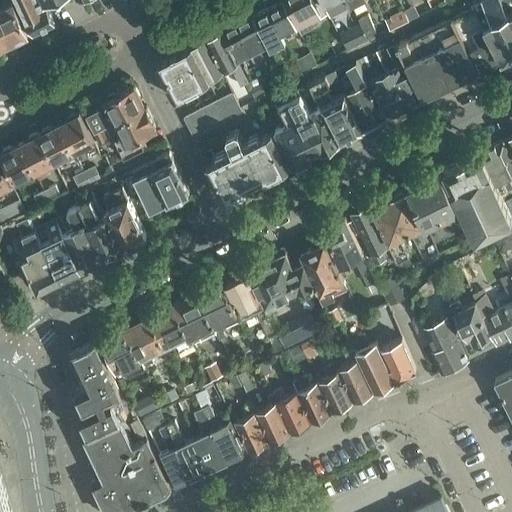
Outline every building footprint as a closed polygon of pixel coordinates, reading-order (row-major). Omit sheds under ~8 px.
[(55,23),(48,9),(43,8),(39,0),(16,0),(33,34),(55,23)] [(284,0),(282,0),(269,7),(283,35),(299,27),(284,0)] [(284,0),(299,27),(302,34),(320,25),(315,15),(307,0),(284,0)] [(322,0),(307,0),(315,15),(327,9),(322,0)] [(349,0),(322,0),(327,9),(330,15),(351,4),(349,0)] [(404,9),(403,9),(408,19),(416,15),(407,0),(400,0),(404,9)] [(484,0),(475,0),(473,1),(484,23),(498,17),(496,13),(492,15),(484,0)] [(511,35),(494,0),(484,0),(492,15),(496,13),(498,17),(484,23),(502,59),(511,53),(511,35)] [(504,0),(494,0),(511,35),(511,9),(510,11),(504,0)] [(0,29),(7,44),(14,40),(18,42),(24,40),(24,35),(28,33),(13,1),(1,7),(0,5),(0,29)] [(452,16),(478,68),(479,70),(494,63),(492,58),(499,55),(501,59),(502,59),(484,23),(473,1),(472,2),(473,5),(452,16)] [(269,7),(254,14),(268,42),(271,48),(286,41),(283,35),(269,7)] [(408,19),(403,9),(385,18),(390,29),(408,19)] [(360,17),(367,35),(377,31),(370,13),(360,17)] [(254,14),(237,23),(258,61),(263,72),(272,67),(262,46),(268,42),(254,14)] [(452,16),(396,44),(422,96),(436,89),(477,69),(478,68),(452,16)] [(237,23),(221,31),(236,59),(243,56),(248,66),(258,61),(237,23)] [(236,59),(221,31),(206,39),(223,71),(231,67),(237,78),(239,77),(243,84),(248,81),(236,59)] [(356,32),(342,39),(348,50),(362,43),(356,32)] [(348,50),(342,39),(340,35),(311,50),(319,65),(348,50)] [(157,64),(174,97),(223,72),(206,39),(157,64)] [(361,84),(346,91),(363,127),(386,116),(358,59),(351,64),(361,84)] [(309,60),(299,65),(303,73),(313,68),(309,60)] [(303,73),(299,65),(298,62),(281,70),(286,81),(303,73)] [(405,62),(387,71),(404,107),(423,98),(422,96),(405,62)] [(312,82),(322,103),(340,138),(363,127),(346,91),(333,97),(327,84),(340,78),(336,70),(312,82)] [(404,107),(387,71),(368,80),(386,116),(404,107)] [(104,99),(111,113),(104,117),(100,110),(87,116),(95,132),(102,129),(115,122),(115,121),(147,105),(147,104),(144,106),(140,99),(141,96),(135,84),(118,93),(114,92),(109,95),(108,98),(104,99)] [(299,88),(288,94),(316,149),(322,146),(323,147),(340,138),(322,103),(310,109),(299,88)] [(212,101),(212,103),(220,120),(222,121),(242,111),(243,109),(234,92),(232,91),(212,101)] [(316,149),(288,94),(276,100),(278,105),(280,104),(288,121),(276,127),(293,161),(310,153),(309,152),(316,149)] [(208,103),(205,105),(206,106),(215,123),(215,125),(218,123),(222,121),(220,120),(212,103),(212,101),(208,103)] [(115,121),(115,122),(122,134),(115,138),(125,157),(111,164),(114,170),(147,154),(144,147),(145,147),(139,136),(155,128),(156,125),(153,120),(155,120),(147,105),(115,121)] [(185,117),(193,134),(195,135),(215,125),(215,123),(206,106),(205,105),(185,115),(185,117)] [(67,118),(60,122),(75,150),(94,140),(80,112),(77,113),(74,112),(68,115),(67,118)] [(41,131),(40,132),(55,160),(75,150),(60,122),(52,126),(48,125),(43,128),(41,131)] [(228,132),(227,135),(231,144),(243,138),(239,129),(236,128),(228,132)] [(107,139),(102,129),(95,132),(94,132),(100,143),(107,139)] [(207,162),(224,196),(289,163),(272,130),(207,162)] [(29,138),(20,142),(35,171),(55,160),(40,132),(39,133),(36,132),(30,135),(29,138)] [(511,153),(505,138),(482,149),(492,171),(502,192),(511,187),(511,182),(509,175),(511,173),(511,153)] [(35,171),(20,142),(13,146),(10,145),(4,148),(3,151),(1,152),(15,181),(35,171)] [(492,171),(482,149),(481,149),(479,150),(469,155),(468,155),(468,154),(456,159),(457,160),(457,161),(447,166),(445,167),(444,167),(455,189),(476,235),(511,217),(511,214),(502,192),(492,171)] [(131,169),(123,173),(132,192),(141,188),(151,208),(168,200),(175,197),(175,198),(176,197),(181,200),(188,197),(190,190),(170,150),(151,159),(131,169)] [(0,188),(12,182),(0,158),(0,188)] [(96,164),(85,169),(89,178),(99,172),(96,164)] [(89,178),(85,169),(73,175),(78,186),(90,180),(89,178)] [(408,186),(425,222),(459,205),(442,169),(408,186)] [(55,183),(44,189),(48,196),(59,191),(55,183)] [(106,208),(107,211),(108,211),(123,245),(129,242),(145,234),(145,235),(147,234),(146,232),(123,183),(104,192),(111,206),(106,208)] [(87,198),(81,201),(89,218),(85,220),(102,256),(123,245),(108,211),(107,211),(100,215),(98,211),(99,205),(90,187),(83,190),(87,198)] [(409,254),(413,264),(425,259),(420,248),(410,253),(401,234),(411,230),(425,223),(408,189),(407,188),(405,190),(402,189),(396,191),(395,194),(395,195),(392,196),(393,196),(372,206),(398,259),(409,254)] [(48,196),(44,189),(34,194),(38,202),(48,196)] [(60,214),(58,215),(82,266),(102,256),(85,220),(89,218),(81,201),(67,207),(75,223),(66,227),(60,214)] [(352,213),(372,254),(376,263),(386,258),(382,248),(390,244),(370,204),(352,213)] [(8,206),(1,210),(5,218),(12,214),(8,206)] [(431,221),(445,246),(473,230),(469,224),(458,230),(447,212),(431,221)] [(53,233),(42,238),(61,276),(76,269),(82,266),(58,215),(47,220),(53,233)] [(365,280),(367,279),(372,291),(381,287),(379,281),(377,282),(376,279),(375,279),(345,216),(324,227),(341,263),(354,257),(365,280)] [(61,276),(42,238),(37,227),(33,229),(28,219),(18,224),(22,234),(15,237),(23,256),(24,257),(16,261),(23,276),(31,272),(37,286),(38,288),(40,287),(55,279),(61,277),(61,276)] [(511,230),(501,236),(507,249),(511,247),(511,230)] [(305,260),(320,291),(322,295),(333,289),(330,283),(344,277),(325,240),(323,241),(318,239),(312,242),(311,246),(311,247),(301,252),(305,260)] [(268,307),(279,301),(278,297),(300,287),(304,298),(320,291),(305,260),(294,265),(286,250),(249,268),(268,307)] [(286,345),(270,311),(249,268),(242,271),(240,272),(236,270),(230,273),(229,277),(227,278),(247,321),(260,314),(277,349),(286,345)] [(511,293),(511,274),(511,272),(500,278),(508,295),(511,293)] [(381,280),(391,302),(404,297),(395,275),(381,280)] [(430,291),(434,297),(442,292),(434,276),(418,289),(422,296),(430,291)] [(199,289),(218,328),(217,329),(221,336),(226,334),(222,327),(242,317),(223,277),(206,285),(205,286),(201,289),(200,288),(199,289)] [(472,293),(476,301),(492,335),(496,343),(511,334),(511,328),(502,307),(495,310),(484,287),(472,293)] [(175,300),(175,301),(195,340),(203,336),(217,329),(218,328),(199,289),(182,297),(181,297),(181,298),(176,301),(175,300)] [(475,343),(492,335),(476,301),(463,307),(459,297),(450,301),(454,311),(467,337),(472,335),(475,343)] [(175,301),(151,313),(166,344),(174,340),(178,348),(195,340),(175,301)] [(394,314),(388,301),(380,305),(385,318),(394,314)] [(511,302),(502,307),(511,328),(511,302)] [(313,309),(322,328),(334,322),(325,303),(313,309)] [(328,307),(334,318),(342,314),(336,303),(328,307)] [(126,324),(127,324),(146,364),(156,360),(152,352),(166,344),(151,313),(134,321),(133,321),(133,322),(128,324),(127,324),(126,324)] [(425,324),(435,347),(432,349),(442,370),(469,357),(448,313),(425,324)] [(146,364),(127,324),(110,333),(110,332),(108,333),(109,334),(104,336),(104,335),(102,336),(101,337),(117,369),(128,363),(132,371),(146,364)] [(403,335),(381,344),(396,379),(397,378),(400,380),(407,377),(407,373),(417,368),(403,335)] [(355,347),(375,389),(376,389),(375,388),(395,379),(396,379),(381,344),(378,337),(355,347)] [(82,401),(85,400),(89,408),(82,412),(81,414),(88,429),(83,431),(99,466),(102,464),(106,473),(94,478),(93,481),(107,511),(120,511),(172,488),(148,437),(133,444),(112,399),(122,394),(97,340),(73,351),(72,354),(86,383),(78,387),(77,390),(82,401)] [(289,348),(297,363),(308,357),(301,342),(289,348)] [(350,358),(337,364),(354,399),(356,398),(359,399),(365,396),(367,393),(375,389),(355,347),(353,343),(344,347),(350,358)] [(354,399),(337,364),(335,360),(326,364),(330,373),(319,379),(333,408),(335,407),(339,409),(343,407),(345,403),(354,399)] [(511,369),(495,378),(511,411),(511,369)] [(298,390),(312,419),(314,418),(317,419),(323,416),(324,413),(333,409),(319,379),(312,382),(307,373),(293,379),(298,389),(298,390)] [(277,389),(273,391),(291,429),(300,424),(303,426),(308,423),(309,420),(312,419),(298,390),(286,395),(281,386),(277,388),(277,389)] [(175,387),(161,394),(165,403),(180,396),(175,387)] [(196,391),(203,406),(227,458),(233,456),(237,457),(242,455),(243,451),(245,450),(230,419),(220,424),(210,403),(213,401),(206,387),(196,391)] [(273,402),(256,410),(270,439),(272,437),(275,439),(281,436),(282,433),(291,429),(273,391),(269,393),(273,402)] [(161,396),(142,405),(146,412),(164,403),(161,396)] [(179,400),(185,412),(190,409),(185,398),(179,400)] [(270,439),(256,410),(252,401),(248,403),(249,407),(245,408),(248,414),(235,420),(249,449),(251,447),(254,449),(260,446),(261,443),(270,439)] [(205,431),(195,436),(211,469),(221,465),(222,461),(227,458),(203,406),(195,410),(205,431)] [(169,407),(162,410),(167,421),(174,417),(169,407)] [(160,409),(144,418),(149,429),(166,420),(160,409)] [(131,423),(139,438),(146,434),(138,419),(131,423)] [(175,419),(168,423),(193,475),(198,472),(202,474),(211,469),(195,436),(185,440),(175,419)] [(193,475),(168,423),(160,426),(170,447),(160,452),(175,483),(177,482),(180,484),(186,481),(187,478),(193,475)] [(0,511),(12,511),(0,469),(0,511)] [(442,493),(424,502),(428,511),(451,511),(446,502),(442,493)] [(428,511),(424,502),(405,511),(428,511)]
